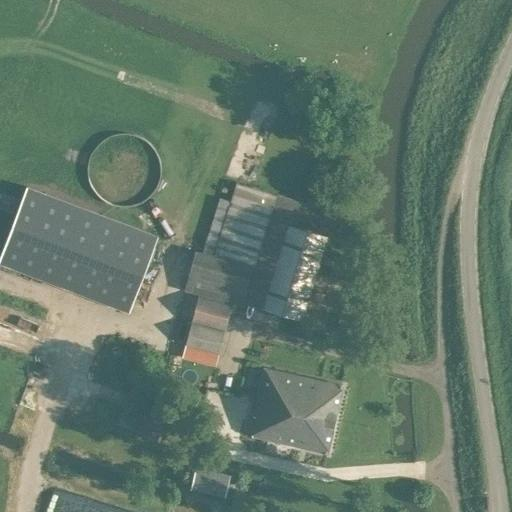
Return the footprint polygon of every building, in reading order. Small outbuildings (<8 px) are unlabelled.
[(158,168),(158,167),(157,159),(155,153),(151,147),(147,141),(140,137),(135,134),(128,132),(120,132),(114,133),(107,136),(101,139),(97,143),(93,149),(90,154),(88,162),(87,168),(88,175),(90,180),(93,186),(98,192),(104,197),(110,200),(117,202),(123,202),(128,202),(136,200),(142,197),(148,192),(153,186),(155,180),(157,175),(158,168)] [(185,344),(218,351),(231,299),(300,319),(333,211),(275,194),(235,182),(229,199),(218,196),(201,250),(194,248),(183,290),(197,293),(185,344)] [(0,261),(128,310),(157,235),(26,185),(0,252),(0,261)] [(250,435),(326,451),(342,384),(243,362),(236,394),(254,398),(250,415),(254,416),(250,435)] [(152,399),(135,392),(123,420),(135,425),(137,420),(159,429),(167,409),(151,402),(152,399)]
